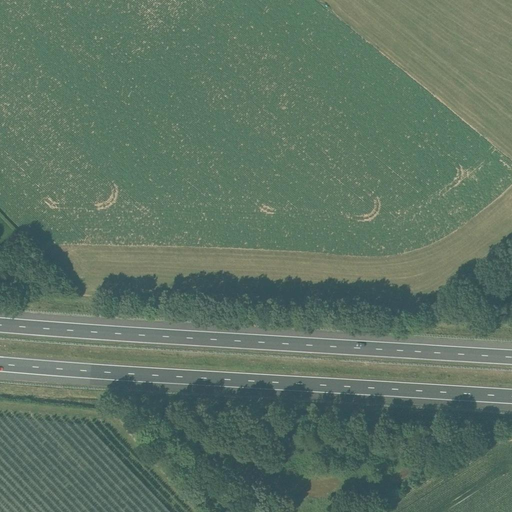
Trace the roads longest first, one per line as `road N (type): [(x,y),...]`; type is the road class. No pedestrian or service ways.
road 1 (motorway): [(511,356),(0,323)]
road 2 (motorway): [(0,366),(511,397)]
